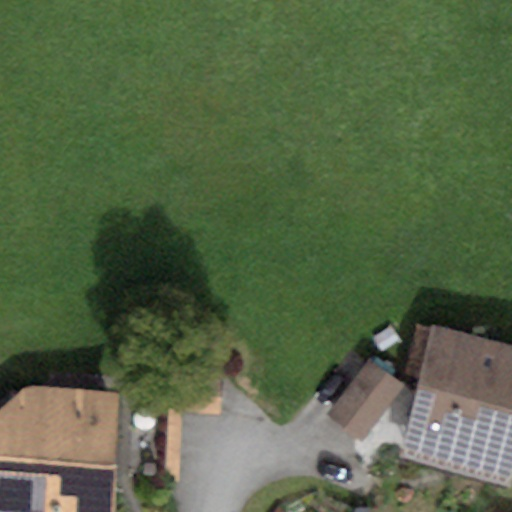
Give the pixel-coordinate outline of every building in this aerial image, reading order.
[(511,467),(511,348),(433,328),(398,458),(507,487),(511,467)] [(403,387),(368,361),(326,417),(360,443),(403,387)] [(165,391),(160,484),(179,485),(182,412),(219,414),(221,363),(165,384),(165,391)] [(26,386),(0,408),(0,511),(114,511),(116,481),(119,390),(26,386)] [(165,391),(119,390),(116,481),(160,484),(165,391)]
